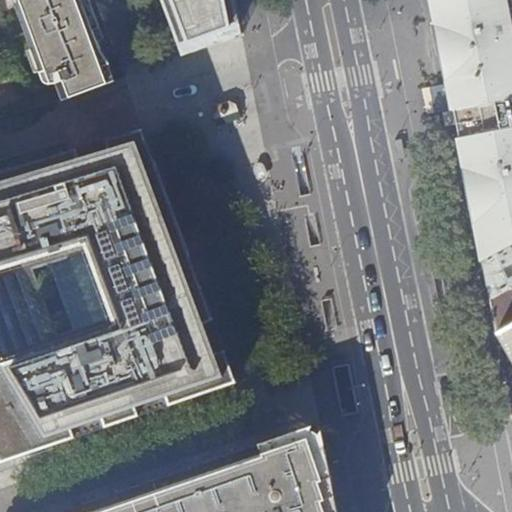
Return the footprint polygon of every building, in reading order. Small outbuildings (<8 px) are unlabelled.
[(13,0),(25,30),(43,77),(45,80),(51,81),(54,80),(54,81),(55,81),(43,51),(95,31),(82,0),(13,0)] [(162,0),(179,44),(240,23),(235,0),(162,0)] [(511,0),(430,0),(432,4),(438,35),(440,48),(478,31),(479,33),(511,17),(511,0)] [(478,31),(440,48),(448,86),(452,106),(496,85),(497,87),(511,79),(511,17),(479,33),(478,31)] [(242,32),(240,23),(179,44),(182,53),(242,32)] [(101,47),(95,31),(43,51),(55,81),(63,77),(70,94),(79,91),(112,78),(105,60),(101,58),(97,48),(101,47)] [(101,47),(97,48),(101,58),(105,60),(109,61),(110,61),(101,47)] [(496,85),(452,106),(453,110),(454,109),(459,138),(458,138),(461,152),(475,221),(479,223),(511,205),(511,79),(497,87),(496,85)] [(256,105),(252,92),(221,102),(226,115),(256,105)] [(0,170),(0,460),(148,411),(237,381),(143,127),(0,170)] [(267,177),(263,166),(260,164),(257,164),(255,166),(254,168),(257,178),(259,181),(262,182),(265,181),(266,179),(267,177)] [(511,205),(479,223),(475,221),(476,226),(480,246),(484,241),(511,225),(511,205)] [(511,245),(511,225),(484,241),(480,246),(483,262),(511,245)] [(511,245),(483,262),(487,283),(489,297),(511,284),(511,245)] [(511,284),(489,297),(494,320),(496,333),(511,324),(511,284)] [(511,324),(496,333),(503,347),(499,348),(505,378),(506,383),(510,402),(511,401),(511,324)] [(337,511),(335,503),(328,465),(326,458),(322,436),(314,431),(307,427),(60,511),(337,511)]
